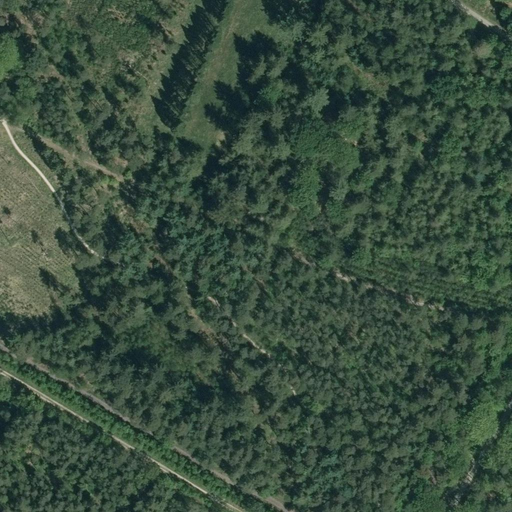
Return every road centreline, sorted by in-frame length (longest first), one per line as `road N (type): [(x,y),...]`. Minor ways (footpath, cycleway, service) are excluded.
road 1 (track): [(284,511),(0,344)]
road 2 (track): [(240,511),(0,372)]
road 3 (track): [(511,327),(429,466),(442,511)]
road 4 (track): [(0,116),(187,207)]
